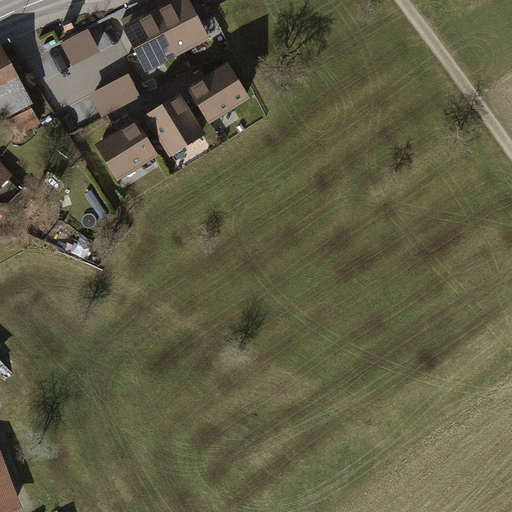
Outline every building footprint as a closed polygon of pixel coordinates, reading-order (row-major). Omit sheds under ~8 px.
[(207,39),(186,0),(164,0),(152,6),(177,54),(207,39)] [(177,54),(152,6),(123,22),(147,69),(177,54)] [(60,24),(63,33),(72,30),(69,21),(60,24)] [(101,53),(88,30),(61,44),(73,68),(101,53)] [(3,42),(0,43),(0,119),(34,102),(3,42)] [(230,65),(188,91),(211,127),(252,102),(230,65)] [(142,96),(128,73),(90,95),(104,118),(142,96)] [(146,119),(171,160),(208,138),(182,96),(146,119)] [(32,109),(9,121),(17,135),(40,124),(32,109)] [(139,123),(97,148),(120,185),(161,159),(139,123)] [(0,183),(9,174),(0,165),(0,183)] [(0,511),(16,511),(23,510),(0,447),(0,511)]
